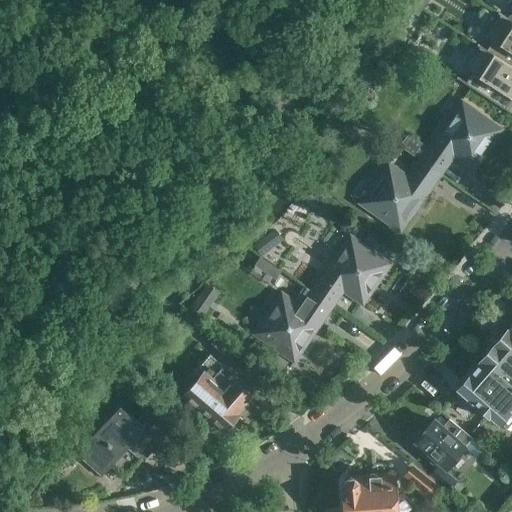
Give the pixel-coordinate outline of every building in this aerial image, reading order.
[(493,40),(486,49),(511,65),(511,20),(507,17),(501,13),(487,36),(493,40)] [(472,72),(465,83),(505,109),(511,98),(511,65),(486,49),(481,46),(466,68),(472,72)] [(409,133),(400,145),(400,146),(418,160),(440,174),(453,155),(473,169),(501,128),(461,100),(428,147),(409,133)] [(440,174),(418,160),(407,175),(388,162),(360,202),(400,230),(440,174)] [(256,246),(262,254),(281,241),(275,232),(259,243),(256,246)] [(350,235),(312,290),(332,304),(343,289),(363,303),(390,263),(350,235)] [(208,283),(191,306),(204,315),(221,292),(208,283)] [(332,304),(312,290),(301,306),(281,293),(254,333),(294,360),(332,304)] [(482,358),(483,359),(511,383),(511,335),(507,331),(506,330),(482,358)] [(245,358),(219,333),(210,343),(238,366),(245,358)] [(186,398),(183,402),(182,406),(192,415),(197,415),(201,410),(221,428),(223,427),(230,433),(242,419),(236,413),(250,396),(231,379),(234,375),(210,354),(199,367),(204,372),(184,395),(186,398)] [(511,383),(483,359),(474,369),(474,370),(459,387),(489,414),(490,413),(507,427),(511,421),(511,383)] [(122,382),(113,393),(124,402),(133,391),(122,382)] [(133,474),(143,461),(155,447),(168,433),(170,431),(170,428),(169,425),(169,424),(167,423),(142,412),(136,420),(119,405),(77,452),(103,475),(113,463),(125,474),(128,470),(133,474)] [(472,438),(448,419),(442,426),(433,419),(415,440),(423,447),(418,452),(433,465),(438,460),(446,466),(464,445),(464,446),(472,438)] [(491,432),(479,422),(470,433),(482,443),(491,432)] [(427,497),(436,486),(406,462),(397,473),(427,497)] [(430,474),(449,489),(456,480),(437,465),(430,474)] [(344,486),(345,511),(395,511),(392,475),(351,478),(348,479),(346,481),(344,483),(344,486)]
